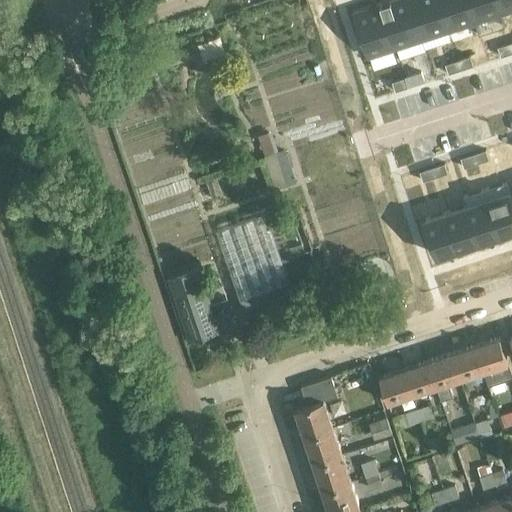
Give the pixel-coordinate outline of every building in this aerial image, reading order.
[(409,0),(392,0),(381,4),(396,47),(422,38),(409,0)] [(438,0),(409,0),(422,38),(448,30),(438,0)] [(467,0),(438,0),(448,30),(474,21),(467,0)] [(496,0),(467,0),(474,21),(500,12),(496,0)] [(511,0),(496,0),(500,12),(511,8),(511,0)] [(381,4),(354,13),(368,56),(396,47),(381,4)] [(511,47),(510,42),(498,46),(501,56),(511,52),(511,47)] [(470,55),(458,59),(461,69),(473,65),(470,55)] [(458,59),(445,63),(448,73),(461,69),(458,59)] [(418,72),(405,77),(408,86),(421,82),(418,72)] [(405,77),(393,81),(396,90),(408,86),(405,77)] [(486,149),(473,153),(476,163),(489,159),(486,149)] [(473,153),(461,157),(464,167),(476,163),(473,153)] [(445,163),(432,167),(435,176),(448,172),(445,163)] [(432,167),(420,171),(423,180),(435,176),(432,167)] [(511,198),(509,190),(488,197),(500,234),(511,229),(511,198)] [(488,197),(467,204),(479,241),(500,234),(488,197)] [(467,204),(447,211),(459,247),(479,241),(467,204)] [(447,211),(425,218),(437,254),(459,247),(447,211)] [(297,306),(295,298),(266,213),(217,230),(246,314),(248,322),(297,306)] [(197,267),(168,277),(190,341),(218,332),(231,337),(237,326),(232,313),(220,307),(214,320),(197,267)] [(509,361),(506,355),(500,336),(476,344),(484,369),(509,361)] [(460,377),(484,369),(476,344),(452,352),(460,377)] [(449,381),(460,377),(452,352),(427,360),(435,385),(440,400),(454,396),(449,381)] [(411,393),(435,385),(427,360),(403,368),(411,393)] [(388,401),(411,393),(403,368),(380,376),(388,401)] [(333,426),(324,399),(338,394),(331,375),(301,385),(307,404),(296,408),(305,435),(333,426)] [(420,420),(433,416),(430,405),(416,409),(420,420)] [(408,424),(420,420),(416,409),(405,413),(408,424)] [(479,434),(493,429),(489,417),(475,422),(475,420),(474,421),(479,434)] [(314,462),(342,453),(333,426),(305,435),(314,462)] [(436,437),(428,439),(432,451),(440,448),(436,437)] [(323,489),(351,480),(342,453),(314,462),(323,489)] [(366,475),(378,471),(374,458),(362,462),(366,475)] [(495,483),(507,480),(503,468),(492,472),(495,483)] [(370,488),(382,484),(378,471),(366,475),(370,488)] [(495,483),(492,472),(480,475),(484,487),(495,483)] [(330,511),(347,511),(360,508),(351,480),(323,489),(330,511)] [(447,499),(459,495),(455,484),(443,488),(447,499)] [(436,503),(447,499),(443,488),(432,491),(436,503)] [(504,511),(511,511),(511,494),(500,499),(504,511)] [(478,511),(504,511),(500,499),(476,507),(478,511)]
